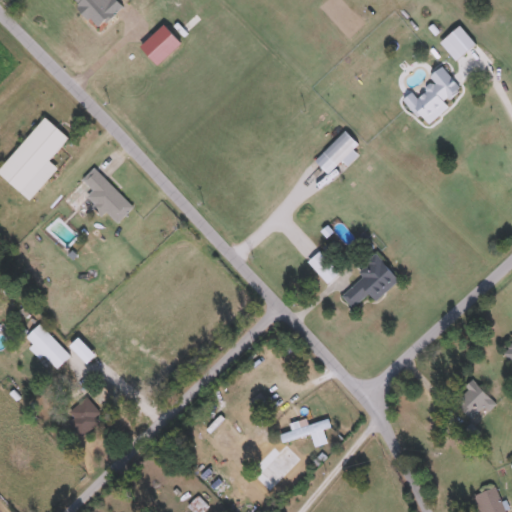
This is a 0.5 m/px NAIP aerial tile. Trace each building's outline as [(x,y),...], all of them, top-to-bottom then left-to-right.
[(405,97),(414,90),(416,93),(433,81),(429,75),(443,64),(461,88),(444,101),(449,107),(425,124),(405,97)] [(49,160),(57,167),(30,199),(0,172),(0,168),(44,116),(68,137),(49,160)] [(315,161),(345,130),(358,143),(328,173),(315,161)] [(103,214),(88,199),(76,211),(63,198),(94,167),(133,206),(118,221),(107,210),(103,214)] [(357,269),(377,252),(400,279),(376,299),(369,292),(352,306),(342,294),(363,276),(357,269)] [(57,368),(25,336),(39,322),(71,354),(57,368)] [(475,419),(454,398),(473,379),(494,399),(475,419)] [(87,431),(70,409),(87,395),(104,416),(87,431)] [(298,419),(306,416),(308,423),(329,417),(331,426),(283,440),(281,432),(300,426),(298,419)] [(269,487),(256,474),(286,444),(299,458),(269,487)] [(480,511),(474,493),(497,485),(505,511),(480,511)]
